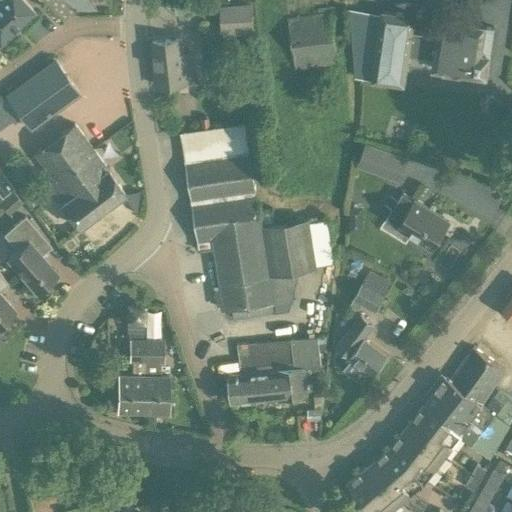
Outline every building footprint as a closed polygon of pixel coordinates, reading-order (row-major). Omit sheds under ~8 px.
[(0,0),(0,43),(33,13),(21,0),(0,0)] [(221,33),(254,30),(251,1),(219,3),(221,33)] [(405,80),(414,14),(382,9),(372,75),(405,80)] [(294,69),(338,63),(331,11),(287,18),(294,69)] [(494,27),(485,26),(441,19),(440,25),(433,25),(432,32),(432,33),(426,33),(422,57),(434,59),(433,68),(486,76),(494,27)] [(182,38),(152,41),(156,85),(186,82),(182,38)] [(79,94),(52,63),(8,92),(34,126),(79,94)] [(232,107),(246,111),(244,116),(256,119),(262,100),(237,91),(232,107)] [(275,310),(289,307),(293,292),(290,272),(318,268),(317,261),(334,258),(327,215),(318,217),(317,213),(310,214),(310,217),(275,222),(272,206),(260,207),(249,151),(250,151),(245,119),(180,130),(185,160),(184,161),(197,245),(199,245),(213,243),(220,283),(224,309),(226,309),(233,308),(234,316),(275,310)] [(64,129),(54,136),(106,206),(126,192),(107,167),(74,122),(64,129)] [(106,206),(54,136),(42,145),(42,146),(34,152),(60,187),(54,191),(61,201),(60,202),(79,227),(106,206)] [(360,136),(361,139),(354,161),(384,171),(394,148),(360,136)] [(0,171),(0,192),(1,194),(11,184),(0,171)] [(432,248),(449,221),(415,199),(403,191),(381,226),(405,242),(410,234),(432,248)] [(17,249),(6,259),(35,291),(57,272),(40,253),(50,245),(24,215),(3,233),(17,249)] [(0,322),(14,309),(0,293),(0,289),(8,282),(0,273),(0,322)] [(384,295),(363,283),(350,304),(358,309),(361,305),(375,312),(384,295)] [(511,313),(511,289),(500,304),(511,313)] [(143,321),(145,321),(145,303),(126,303),(125,321),(127,321),(127,332),(143,332),(143,321)] [(123,329),(125,317),(110,315),(108,327),(123,329)] [(351,328),(336,347),(350,358),(350,359),(374,378),(390,358),(366,338),(365,339),(351,328)] [(294,363),(294,368),(304,367),(321,366),(319,348),(325,347),(326,333),(318,333),(318,336),(296,338),(290,338),(290,339),(238,343),(240,369),(294,363)] [(117,411),(118,411),(168,412),(169,374),(159,374),(160,361),(164,361),(164,339),(128,338),(128,359),(131,359),(132,373),(118,373),(117,409),(117,411)] [(461,427),(456,433),(458,435),(489,456),(509,423),(508,422),(494,411),(485,405),(480,401),(503,367),(474,345),(450,378),(445,374),(426,399),(461,427)] [(304,367),(294,368),(228,375),(231,403),(308,393),(304,367)] [(485,405),(494,411),(508,422),(511,415),(511,397),(497,388),(485,405)] [(426,399),(405,425),(444,453),(458,435),(456,433),(461,427),(426,399)] [(444,453),(405,425),(389,446),(386,449),(424,478),(444,453)] [(386,449),(364,467),(401,499),(420,483),(424,478),(386,449)] [(471,472),(480,477),(486,467),(477,461),(471,472)] [(347,482),(360,497),(372,511),(385,511),(401,499),(364,467),(347,482)] [(485,483),(496,490),(505,474),(494,468),(485,483)] [(474,488),(480,477),(471,472),(464,483),(474,488)] [(485,483),(474,504),(485,510),(496,490),(485,483)]
